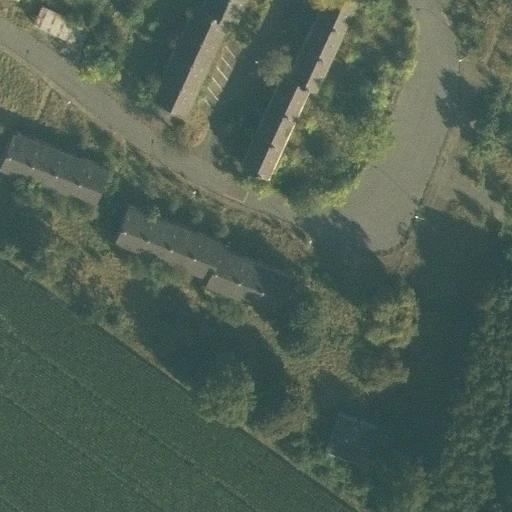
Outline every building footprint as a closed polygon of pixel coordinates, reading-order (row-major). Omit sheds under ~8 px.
[(243,0),(200,0),(198,4),(229,18),(234,20),(243,0)] [(355,0),(319,0),(287,70),(310,81),(316,84),(355,0)] [(229,18),(198,4),(194,1),(150,93),(186,110),(229,18)] [(32,22),(78,44),(87,26),(41,5),(32,22)] [(310,81),(287,70),(281,68),(239,159),(268,172),(310,81)] [(106,165),(13,128),(0,161),(0,164),(92,201),(106,165)] [(206,274),(217,245),(219,240),(128,204),(114,237),(206,274)] [(276,309),(290,274),(217,245),(206,274),(203,281),(276,309)] [(376,425),(336,412),(324,448),(365,461),(376,425)]
